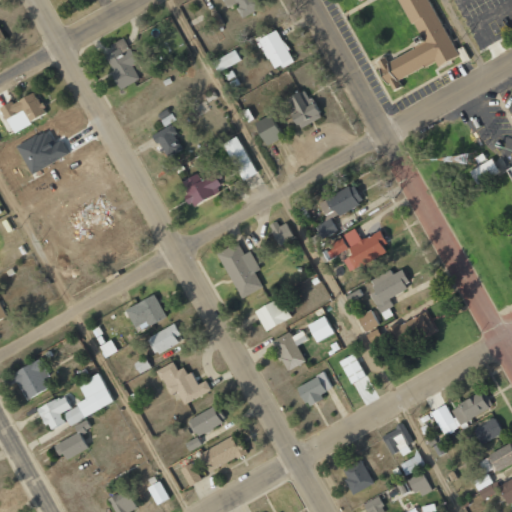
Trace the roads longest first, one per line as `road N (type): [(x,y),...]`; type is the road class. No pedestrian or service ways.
road 1 (residential): [(0,355),(511,64)]
road 2 (residential): [(327,511),(37,0)]
road 3 (residential): [(511,362),(306,0)]
road 4 (residential): [(201,511),(511,335)]
road 5 (residential): [(0,78),(138,0)]
